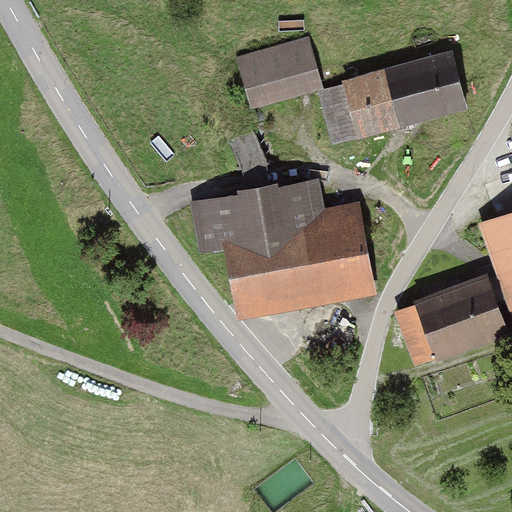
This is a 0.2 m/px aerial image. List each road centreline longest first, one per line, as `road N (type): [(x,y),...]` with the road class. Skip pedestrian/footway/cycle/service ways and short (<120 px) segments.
road 1 (tertiary): [(332,444),(143,218),(7,0)]
road 2 (unclassified): [(332,444),(359,419),(394,297),(511,98)]
road 3 (track): [(332,444),(0,331)]
road 4 (track): [(21,24),(67,13),(141,27),(176,47),(226,101),(261,187)]
